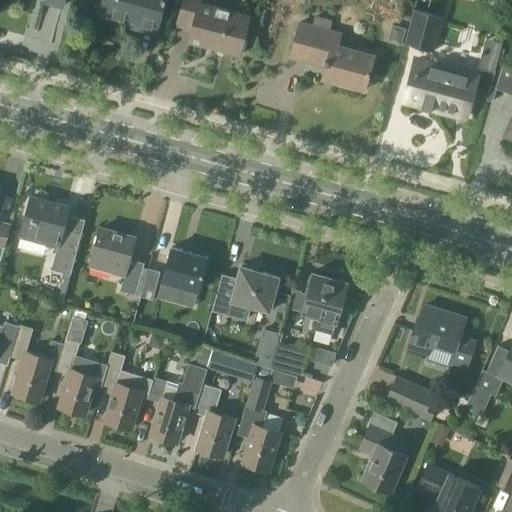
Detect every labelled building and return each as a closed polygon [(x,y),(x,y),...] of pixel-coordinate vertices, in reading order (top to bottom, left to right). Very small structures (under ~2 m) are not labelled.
[(156,32),(164,0),(107,0),(104,14),(135,22),(134,27),(156,32)] [(191,29),(188,41),(239,54),(249,15),(199,2),(199,0),(183,0),(176,26),(191,29)] [(291,17),(279,66),(329,78),(331,71),(393,87),(412,0),(391,0),(383,34),(336,22),(334,28),(291,17)] [(434,49),(443,18),(412,9),(404,41),(434,49)] [(477,68),(493,73),(502,43),(485,38),(477,68)] [(466,116),(477,77),(416,61),(406,100),(466,116)] [(511,94),(511,115),(504,134),(511,137),(511,65),(504,62),(495,87),(511,94)] [(32,196),(21,235),(58,245),(53,264),(72,269),(83,231),(85,220),(67,215),(69,206),(32,196)] [(0,258),(2,259),(12,220),(0,216),(0,258)] [(135,236),(100,227),(89,267),(124,276),(120,290),(136,294),(140,296),(147,272),(142,271),(145,262),(129,258),(135,236)] [(162,280),(158,297),(177,302),(194,306),(198,290),(207,256),(172,247),(162,280)] [(220,280),(212,310),(229,315),(246,319),(250,305),(270,311),(279,277),(241,266),(236,284),(220,280)] [(161,271),(148,267),(147,272),(140,296),(153,299),(161,271)] [(301,290),(293,288),(287,308),(318,316),(315,328),(333,333),(337,321),(346,282),(313,274),(309,293),(301,291),(301,290)] [(416,325),(409,347),(430,354),(428,359),(448,365),(448,363),(467,369),(477,339),(460,334),(466,317),(426,305),(423,317),(420,326),(416,325)] [(58,405),(84,413),(96,374),(72,367),(87,319),(73,315),(64,343),(56,370),(68,373),(58,405)] [(0,361),(8,364),(10,356),(20,323),(19,325),(5,321),(4,326),(0,324),(0,361)] [(56,370),(64,343),(52,339),(47,357),(27,350),(34,327),(20,323),(10,356),(22,360),(13,391),(37,398),(47,367),(56,370)] [(309,349),(296,345),(278,340),(271,365),(302,374),(309,349)] [(511,342),(509,349),(498,345),(487,371),(483,369),(466,406),(483,414),(491,394),(496,396),(504,378),(511,381),(511,342)] [(105,419),(130,427),(141,391),(149,393),(154,379),(121,369),(126,355),(112,351),(102,384),(114,388),(105,419)] [(230,374),(235,358),(213,351),(208,367),(230,374)] [(252,381),(257,364),(245,361),(240,377),(252,381)] [(157,377),(150,398),(161,402),(151,433),(177,441),(186,410),(194,412),(203,382),(207,369),(189,364),(183,384),(179,383),(174,399),(163,396),(168,380),(157,377)] [(397,374),(385,400),(431,420),(438,404),(431,401),(435,391),(397,374)] [(254,376),(250,390),(240,425),(252,429),(242,461),(268,469),(279,431),(255,424),(260,408),(263,409),(271,381),(254,376)] [(234,417),(215,411),(222,388),(203,382),(201,390),(194,412),(207,416),(197,447),(201,448),(199,452),(213,456),(214,452),(222,455),(234,417)] [(374,456),(364,479),(389,491),(406,454),(405,454),(411,440),(393,433),(398,421),(374,411),(368,423),(369,424),(358,449),(374,456)] [(511,459),(506,457),(495,483),(511,490),(511,488),(511,459)] [(428,461),(417,487),(441,497),(435,510),(438,511),(470,511),(482,488),(451,474),(452,472),(428,461)]
